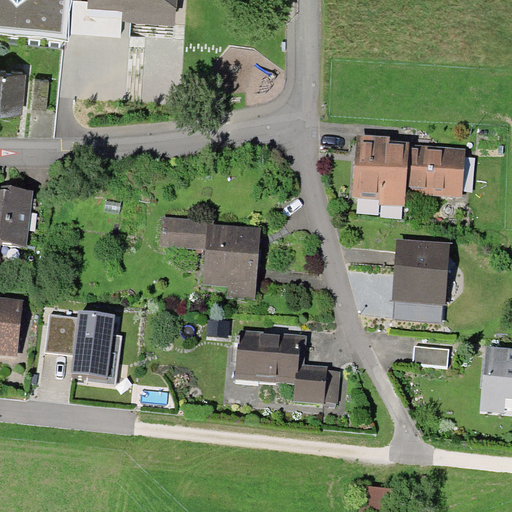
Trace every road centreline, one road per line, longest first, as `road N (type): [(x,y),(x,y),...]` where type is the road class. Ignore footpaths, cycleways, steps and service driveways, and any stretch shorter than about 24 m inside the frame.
road 1 (residential): [(293,127),(369,360),(416,453)]
road 2 (residential): [(0,152),(293,127)]
road 3 (track): [(416,453),(134,427)]
road 4 (residential): [(134,427),(0,412)]
road 5 (residential): [(293,127),(302,103),(303,0)]
